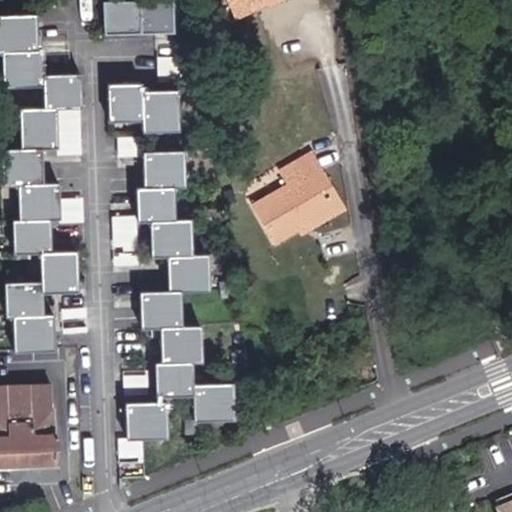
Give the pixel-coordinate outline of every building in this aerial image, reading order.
[(138,0),(119,0),(103,1),(104,33),(140,32),(138,0)] [(138,0),(140,32),(173,31),(171,0),(138,0)] [(228,0),(233,10),(255,0),(264,0),(265,3),(271,0),(228,0)] [(235,16),(265,3),(264,0),(255,0),(233,10),(235,16)] [(35,14),(0,14),(0,50),(3,50),(37,49),(35,14)] [(37,49),(3,50),(4,86),(44,84),(43,74),(42,49),(37,49)] [(43,74),(44,84),(44,107),(55,107),(80,106),(79,73),(43,74)] [(107,83),(108,120),(141,119),(140,90),(140,82),(107,83)] [(142,130),(177,129),(176,89),(140,90),(141,119),(142,130)] [(44,107),(19,108),(20,147),(40,147),(56,146),(55,107),(44,107)] [(20,147),(0,148),(1,184),(17,183),(41,182),(40,147),(20,147)] [(172,185),(183,185),(182,149),(142,152),(143,186),(172,185)] [(318,168),(310,154),(280,171),(289,184),(253,205),(274,241),(333,206),(312,171),(318,168)] [(338,203),(318,168),(312,171),(333,206),(338,203)] [(48,218),(58,217),(57,182),(41,182),(17,183),(18,219),(48,218)] [(143,186),(135,186),(136,219),(149,219),(173,218),(172,185),(143,186)] [(12,219),(13,252),(39,251),(49,251),(48,218),(18,219),(12,219)] [(149,219),(150,254),(166,254),(190,253),(189,218),(173,218),(149,219)] [(39,251),(40,280),(40,291),(75,290),(74,250),(49,251),(39,251)] [(179,289),(207,288),(206,253),(190,253),(166,254),(168,289),(179,289)] [(40,280),(3,281),(4,314),(11,314),(41,313),(40,291),(40,280)] [(168,289),(139,290),(140,326),(159,325),(180,324),(179,289),(168,289)] [(12,350),(52,348),(51,313),(41,313),(11,314),(12,350)] [(191,360),(200,360),(199,324),(180,324),(159,325),(160,361),(191,360)] [(160,361),(154,361),(156,394),(192,393),(191,383),(191,360),(160,361)] [(193,419),(232,417),(231,382),(191,383),(192,393),(193,419)] [(0,464),(55,462),(50,383),(0,384),(0,464)] [(165,400),(125,401),(126,437),(166,435),(165,400)] [(511,506),(511,497),(497,504),(500,511),(511,506)]
